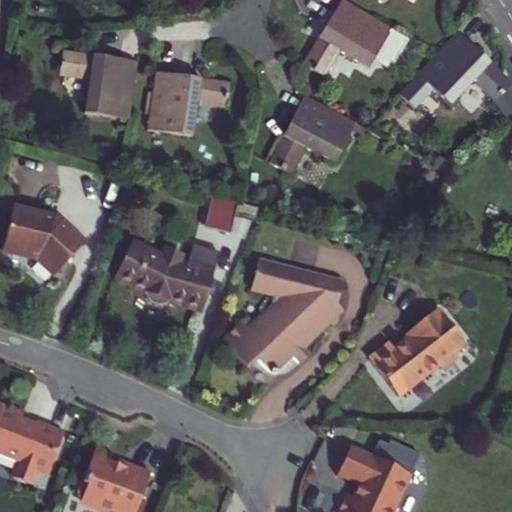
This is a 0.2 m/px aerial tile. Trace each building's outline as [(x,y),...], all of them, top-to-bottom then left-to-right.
[(347,1),(309,66),(330,77),(346,53),(373,70),(377,63),(394,74),(414,42),(396,32),(347,1)] [(474,82),(500,105),(509,95),(511,92),(511,84),(456,36),(418,78),(452,107),(474,82)] [(142,63),(65,50),(60,77),(90,83),(86,114),(133,123),(142,63)] [(230,111),(233,86),(158,74),(149,130),(196,138),(201,107),(230,111)] [(335,164),(356,126),(307,96),(272,163),(291,173),(306,149),(335,164)] [(207,226),(231,231),(236,205),(211,201),(207,226)] [(91,247),(69,227),(60,222),(19,212),(8,255),(43,263),(61,280),(91,247)] [(208,316),(223,258),(197,250),(192,268),(187,267),(189,262),(172,256),(168,264),(138,248),(120,282),(151,298),(152,303),(155,307),(159,310),(164,311),(168,310),(173,307),(208,316)] [(348,319),(342,312),(347,289),(263,268),(256,298),(291,306),(253,339),(245,332),(231,346),(238,353),(234,356),(252,375),(257,370),(264,376),(280,380),(291,378),(302,371),(297,366),(299,363),(305,358),(348,319)] [(397,346),(376,363),(406,400),(446,367),(449,371),(464,360),(460,356),(472,346),(444,311),(413,336),(416,340),(401,352),(397,346)] [(306,371),(313,365),(305,358),(299,363),(306,371)] [(25,422),(28,415),(3,406),(0,413),(0,454),(5,456),(4,459),(24,467),(17,482),(37,489),(46,493),(68,435),(41,424),(39,430),(31,428),(29,424),(25,422)] [(124,462),(122,467),(116,465),(117,460),(115,456),(101,451),(91,478),(88,478),(86,485),(87,486),(85,493),(83,492),(91,506),(92,504),(98,507),(98,509),(106,511),(142,511),(156,475),(124,462)] [(344,511),(400,511),(414,482),(354,453),(341,481),(362,491),(357,503),(350,500),(344,511)]
